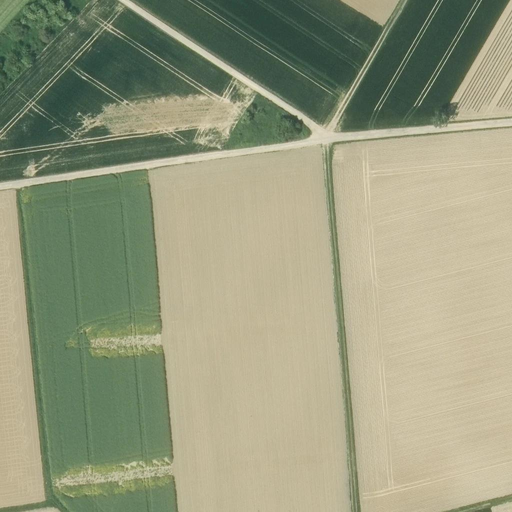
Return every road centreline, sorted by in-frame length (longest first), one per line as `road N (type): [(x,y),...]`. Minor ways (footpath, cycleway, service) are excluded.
road 1 (unclassified): [(0,193),(511,128)]
road 2 (track): [(332,145),(362,511)]
road 3 (track): [(56,507),(25,189)]
road 4 (track): [(117,0),(332,145)]
road 5 (track): [(332,145),(417,0)]
